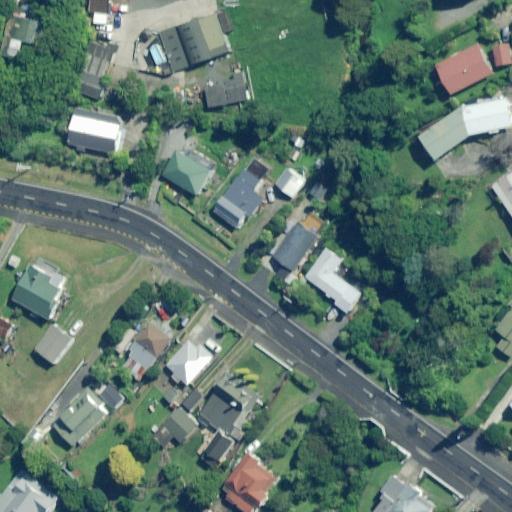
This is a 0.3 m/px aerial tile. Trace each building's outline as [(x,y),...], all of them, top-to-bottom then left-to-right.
[(108,0),(88,0),(88,12),(107,14),(108,0)] [(193,65),(230,52),(223,34),(236,29),(229,9),(179,26),(159,33),(173,72),(193,65)] [(107,15),(92,14),(92,24),(106,25),(107,15)] [(48,22),(8,15),(1,55),(22,59),(25,42),(44,46),(48,22)] [(112,29),(96,27),(95,36),(111,37),(112,29)] [(112,49),(88,41),(72,92),(96,100),(112,49)] [(511,64),(511,53),(510,44),(496,47),(499,67),(511,64)] [(496,75),(481,45),(440,65),(455,95),(496,75)] [(246,101),(242,81),(205,88),(209,108),(246,101)] [(464,109),(473,136),(492,132),(511,126),(511,109),(509,99),(464,109)] [(473,136),(464,109),(424,137),(440,159),(473,136)] [(124,126),(75,116),(70,144),(119,154),(124,126)] [(214,173),(180,151),(167,173),(175,178),(166,191),(175,196),(182,186),(199,197),(214,173)] [(307,180),(290,168),(277,185),(295,198),(307,180)] [(263,183),(247,170),(215,212),(239,229),(252,212),(245,207),(263,183)] [(511,175),(494,188),(511,213),(511,175)] [(329,191),(319,183),(311,193),(321,201),(329,191)] [(320,238),(302,224),(276,257),(294,271),(320,238)] [(344,261),(328,249),(307,278),(339,301),(336,304),(349,314),(363,294),(335,274),(344,261)] [(51,266),(38,259),(16,300),(52,319),(67,291),(64,289),(69,279),(50,268),(51,266)] [(511,301),(511,304),(511,310),(498,331),(506,337),(499,348),(511,356),(511,301)] [(0,314),(0,335),(6,339),(15,323),(0,314)] [(138,341),(160,359),(175,340),(152,322),(138,341)] [(76,338),(57,324),(38,350),(57,364),(76,338)] [(160,359),(138,341),(131,350),(133,352),(122,366),(142,382),(160,359)] [(199,349),(191,341),(168,366),(177,373),(173,377),(179,383),(183,379),(190,385),(216,357),(203,345),(199,349)] [(252,421),(248,418),(264,397),(251,388),(232,374),(229,371),(217,388),(220,390),(202,415),(240,443),(246,435),(248,432),(245,430),(252,421)] [(92,388),(92,389),(89,386),(69,405),(72,408),(55,425),(76,447),(93,430),(113,410),(92,388)] [(199,425),(180,409),(156,438),(167,447),(176,436),(185,443),(199,425)] [(266,464),(250,453),(222,495),(247,511),(256,511),(280,479),(263,468),(266,464)] [(51,511),(62,498),(23,470),(0,502),(0,511),(51,511)] [(424,494),(397,474),(383,492),(386,494),(383,499),(386,502),(377,511),(434,511),(436,510),(420,499),(424,494)]
